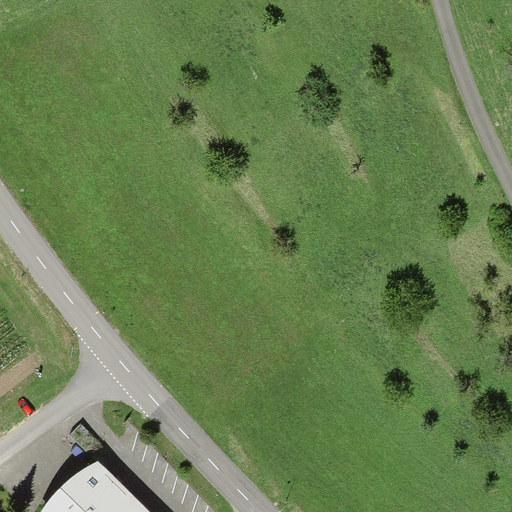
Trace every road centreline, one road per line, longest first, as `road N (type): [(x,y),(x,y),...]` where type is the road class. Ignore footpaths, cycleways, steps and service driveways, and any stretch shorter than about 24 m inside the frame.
road 1 (tertiary): [(0,206),(117,361),(253,511)]
road 2 (unclassified): [(511,196),(434,0)]
